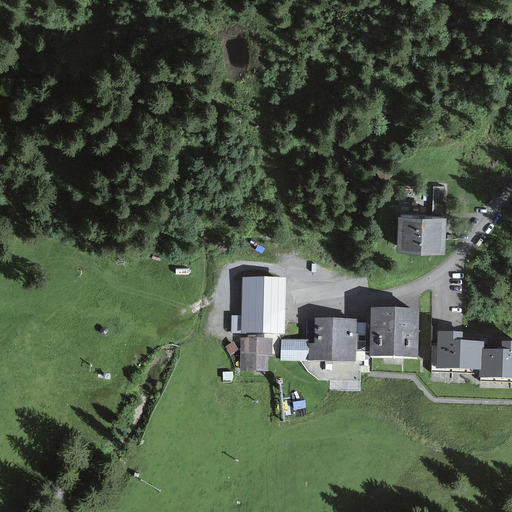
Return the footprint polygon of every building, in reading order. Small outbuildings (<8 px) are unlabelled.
[(401,248),(446,249),(447,202),(444,201),(444,187),(433,186),(433,217),(401,216),(401,248)] [(286,282),(243,281),(242,336),(284,337),(286,282)] [(419,359),(419,317),(372,317),(372,359),(419,359)] [(357,324),(316,323),(314,362),(341,363),(355,364),(357,324)] [(272,340),(241,340),(240,372),(267,373),(268,358),(272,358),(272,340)] [(462,340),(442,340),(441,374),(483,374),(483,358),(483,351),(462,351),(462,340)] [(307,343),(281,343),(281,360),(307,361),(307,343)] [(502,358),(483,358),(483,374),(483,382),(511,382),(511,350),(502,350),(502,358)]
